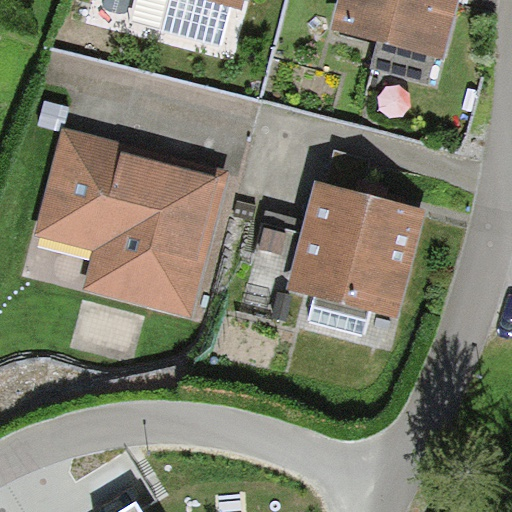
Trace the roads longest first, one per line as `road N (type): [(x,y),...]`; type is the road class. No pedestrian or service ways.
road 1 (residential): [(511,56),(489,239),(450,384),(370,493)]
road 2 (unknown): [(69,83),(489,239)]
road 3 (residential): [(370,493),(245,426),(111,423),(0,470)]
